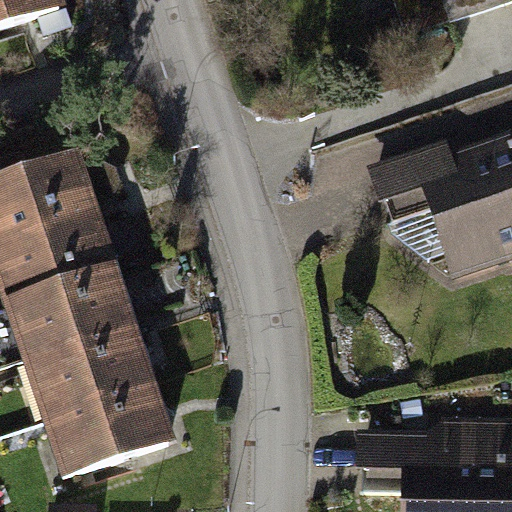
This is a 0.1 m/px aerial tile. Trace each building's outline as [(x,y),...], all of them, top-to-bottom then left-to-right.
[(0,0),(0,43),(77,18),(70,0),(0,0)] [(511,16),(511,0),(438,0),(450,36),(511,16)] [(422,204),(451,291),(511,271),(511,137),(449,159),(446,149),(364,177),(378,219),(422,204)] [(0,192),(0,257),(105,222),(85,164),(0,192)] [(0,257),(0,302),(6,320),(125,280),(105,222),(0,257)] [(6,320),(25,378),(144,338),(125,280),(6,320)] [(25,378),(45,436),(164,396),(144,338),(25,378)] [(45,436),(65,494),(183,454),(164,396),(45,436)] [(400,511),(511,511),(511,428),(405,424),(404,440),(357,438),(355,486),(402,488),(400,511)]
